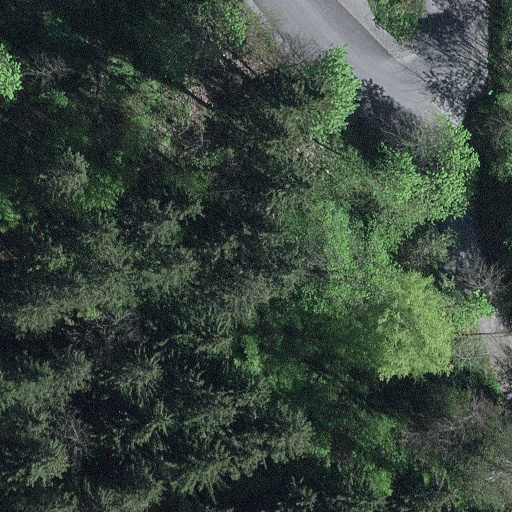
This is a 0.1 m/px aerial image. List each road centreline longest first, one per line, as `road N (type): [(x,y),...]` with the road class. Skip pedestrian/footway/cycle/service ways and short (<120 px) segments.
road 1 (track): [(454,79),(441,181),(511,370)]
road 2 (residential): [(287,0),(382,86),(454,79),(462,0)]
